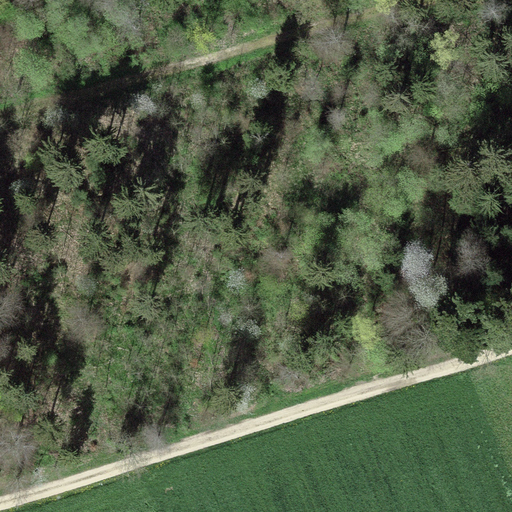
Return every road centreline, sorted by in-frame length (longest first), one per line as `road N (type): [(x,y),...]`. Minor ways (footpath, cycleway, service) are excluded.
road 1 (track): [(0,502),(511,348)]
road 2 (track): [(441,0),(366,12),(0,116)]
